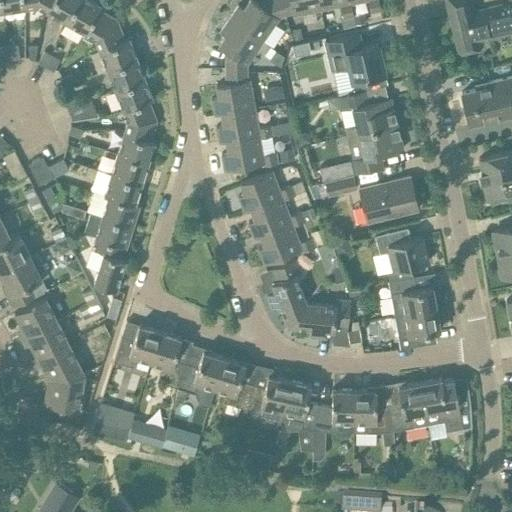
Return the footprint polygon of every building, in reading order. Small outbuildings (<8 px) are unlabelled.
[(2,0),(4,10),(26,7),(24,0),(2,0)] [(47,10),(52,0),(24,0),(26,7),(38,5),(47,10)] [(66,21),(76,0),(52,0),(47,10),(53,14),(66,21)] [(85,32),(98,8),(101,4),(93,0),(76,0),(66,21),(85,32)] [(238,4),(229,17),(262,40),(279,17),(285,15),(278,2),(264,7),(254,0),(249,0),(244,8),(238,4)] [(321,9),(319,0),(282,0),(278,2),(285,15),(292,11),(294,14),(321,9)] [(351,16),(348,0),(319,0),(321,9),(341,5),(343,18),(351,16)] [(348,0),(351,16),(354,16),(354,14),(352,4),(368,0),(371,11),(381,9),(379,0),(348,0)] [(511,5),(503,7),(502,5),(474,12),(470,0),(445,0),(458,51),(481,46),(480,42),(499,37),(498,34),(511,30),(511,33),(511,5)] [(96,38),(100,49),(124,38),(117,18),(98,8),(85,32),(96,38)] [(364,12),(354,14),(354,16),(356,24),(366,22),(364,12)] [(246,63),(262,40),(229,17),(220,31),(225,35),(218,45),(232,54),(232,68),(247,71),(246,63)] [(385,71),(378,41),(361,45),(358,32),(326,40),(332,68),(349,64),(353,79),(385,71)] [(90,53),(98,72),(107,68),(137,57),(129,36),(124,38),(100,49),(90,53)] [(292,44),(295,55),(311,51),(308,40),(292,44)] [(11,58),(20,56),(18,43),(9,45),(11,58)] [(38,44),(29,44),(29,57),(35,60),(38,44)] [(11,58),(9,45),(1,46),(3,59),(11,58)] [(52,54),(45,49),(38,61),(46,65),(52,54)] [(275,50),(269,58),(280,65),(284,56),(275,50)] [(53,69),(60,58),(52,54),(46,65),(53,69)] [(107,68),(115,88),(145,77),(141,67),(137,57),(107,68)] [(247,71),(232,68),(232,81),(216,84),(218,96),(212,97),(215,114),(221,113),(255,107),(249,79),(248,79),(247,71)] [(76,81),(74,72),(62,77),(64,85),(76,81)] [(511,114),(511,76),(487,82),(488,85),(461,92),(469,125),(511,114)] [(115,88),(123,109),(148,99),(153,98),(145,77),(115,88)] [(345,127),(347,134),(397,122),(390,96),(368,101),(365,89),(325,98),(328,110),(340,107),(341,110),(353,107),(357,124),(345,127)] [(68,107),(81,102),(78,95),(65,99),(68,107)] [(124,131),(154,141),(150,139),(156,119),(148,99),(123,109),(127,120),(124,131)] [(71,115),(84,111),(81,102),(68,107),(71,115)] [(259,126),(255,107),(221,113),(223,124),(217,125),(219,141),(226,140),(290,129),(289,121),(270,124),(259,126)] [(403,148),(397,122),(347,134),(353,159),(351,159),(355,173),(383,166),(380,153),(403,148)] [(83,129),(71,124),(68,133),(81,137),(83,129)] [(148,161),(154,141),(124,131),(117,151),(148,161)] [(0,156),(11,144),(0,134),(0,156)] [(226,140),(228,152),(222,153),(224,169),(262,162),(263,166),(277,163),(274,152),(263,154),(259,134),(226,140)] [(292,148),(280,150),(281,160),(293,158),(292,148)] [(511,149),(479,157),(482,171),(480,171),(487,200),(506,195),(507,200),(511,198),(511,149)] [(141,182),(148,161),(117,151),(110,172),(141,182)] [(24,173),(18,152),(7,155),(14,176),(24,173)] [(48,165),(43,155),(28,162),(39,184),(54,176),(48,165)] [(63,157),(48,165),(54,176),(68,169),(63,157)] [(327,164),(319,166),(323,180),(325,180),(330,179),(327,164)] [(279,190),(272,169),(240,181),(244,193),(238,195),(244,211),(250,208),(294,192),(291,185),(279,190)] [(135,202),(141,182),(110,172),(104,192),(135,202)] [(356,188),(353,174),(330,179),(325,180),(328,194),(356,188)] [(417,209),(409,175),(359,187),(367,221),(417,209)] [(39,196),(33,184),(22,190),(28,201),(39,196)] [(50,185),(41,190),(48,202),(57,197),(50,185)] [(139,204),(135,202),(104,192),(104,193),(108,194),(101,215),(132,225),(139,204)] [(295,195),(294,192),(250,208),(254,219),(248,221),(254,237),(260,235),(304,219),(300,210),(288,215),(283,199),(295,195)] [(45,207),(39,196),(28,201),(34,213),(45,207)] [(48,202),(53,212),(61,208),(62,211),(83,218),(86,210),(59,201),(57,197),(48,202)] [(316,216),(313,207),(303,211),(306,220),(316,216)] [(11,236),(0,215),(0,243),(19,233),(19,232),(11,236)] [(132,225),(101,215),(95,235),(99,236),(126,245),(132,225)] [(304,221),(304,219),(260,235),(264,245),(258,247),(264,263),(301,249),(301,252),(314,247),(310,236),(298,241),(292,225),(304,221)] [(61,225),(51,230),(56,241),(66,236),(61,225)] [(324,226),(309,232),(310,236),(314,247),(315,247),(317,246),(330,241),(324,226)] [(410,266),(428,261),(422,235),(410,238),(407,226),(375,234),(379,252),(387,250),(392,270),(387,271),(389,279),(412,275),(410,266)] [(511,226),(493,230),(502,276),(511,273),(511,226)] [(0,269),(30,255),(19,233),(0,243),(0,269)] [(126,245),(99,236),(96,249),(104,252),(94,282),(116,289),(126,258),(121,257),(124,245),(125,246),(126,245)] [(66,237),(55,242),(58,249),(64,251),(71,248),(66,237)] [(330,241),(317,246),(328,274),(338,260),(332,240),(330,241)] [(37,251),(30,255),(0,269),(0,271),(6,284),(2,286),(13,306),(44,290),(43,289),(47,288),(41,277),(49,273),(37,251)] [(300,271),(296,258),(271,267),(276,280),(271,282),(274,290),(267,293),(272,306),(280,303),(287,322),(305,301),(296,273),(300,271)] [(387,280),(391,302),(394,315),(437,307),(432,285),(416,288),(413,275),(412,275),(389,279),(387,280)] [(91,287),(82,292),(87,302),(97,298),(91,287)] [(56,319),(45,297),(15,312),(26,334),(56,319)] [(103,309),(97,298),(87,302),(93,314),(103,309)] [(335,304),(305,301),(287,322),(288,325),(311,327),(310,335),(324,337),(325,329),(334,330),(334,324),(347,326),(350,300),(336,298),(335,304)] [(433,330),(440,328),(437,307),(394,315),(391,316),(393,327),(396,327),(400,347),(435,341),(433,330)] [(67,341),(56,319),(26,334),(37,356),(67,341)] [(134,339),(121,336),(113,361),(135,368),(138,357),(150,361),(160,330),(139,323),(134,339)] [(181,336),(160,330),(150,361),(162,364),(159,375),(167,377),(165,383),(178,387),(186,362),(174,358),(181,336)] [(84,373),(67,341),(37,356),(48,379),(84,373)] [(178,387),(175,398),(182,401),(186,389),(196,392),(199,402),(208,405),(214,387),(224,356),(203,349),(198,366),(186,362),(178,387)] [(245,363),(224,356),(214,387),(226,391),(223,401),(244,407),(251,382),(240,379),(245,363)] [(84,373),(48,379),(44,403),(78,409),(84,373)] [(265,387),(251,382),(244,407),(244,408),(243,412),(263,417),(263,420),(265,422),(274,424),(277,423),(280,421),(290,379),(268,374),(265,387)] [(441,377),(420,381),(428,423),(443,420),(445,431),(472,426),(470,404),(459,406),(454,378),(442,380),(441,377)] [(311,384),(290,379),(280,421),(282,424),(285,427),(293,428),(297,428),(302,426),(313,428),(319,403),(307,400),(311,384)] [(401,402),(388,404),(392,430),(428,423),(420,381),(398,385),(401,402)] [(332,406),(319,403),(313,428),(325,430),(331,431),(335,431),(337,434),(340,435),(348,436),(351,434),(352,431),(354,431),(355,388),(332,388),(332,406)] [(392,430),(388,404),(376,406),(376,389),(355,388),(354,431),(376,432),(392,430)] [(125,440),(128,426),(95,418),(92,432),(125,440)] [(185,428),(168,423),(163,441),(162,444),(179,450),(185,428)] [(313,428),(313,438),(325,439),(325,430),(313,428)] [(401,429),(393,430),(395,449),(403,448),(401,429)] [(219,457),(219,458),(227,460),(231,447),(223,445),(219,457)] [(450,475),(449,484),(463,487),(467,470),(457,468),(450,475)] [(57,481),(37,511),(67,511),(78,495),(57,481)] [(333,507),(333,511),(338,511),(378,511),(380,499),(344,496),(334,496),(334,497),(333,507)]
